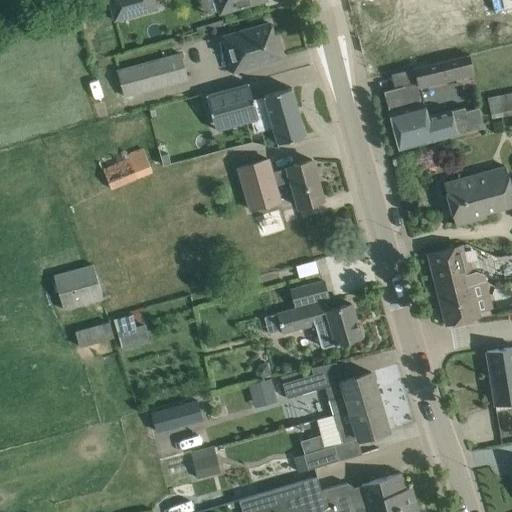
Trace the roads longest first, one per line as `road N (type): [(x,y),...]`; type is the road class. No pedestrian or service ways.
road 1 (tertiary): [(411,347),(321,0)]
road 2 (tertiary): [(460,511),(411,347)]
